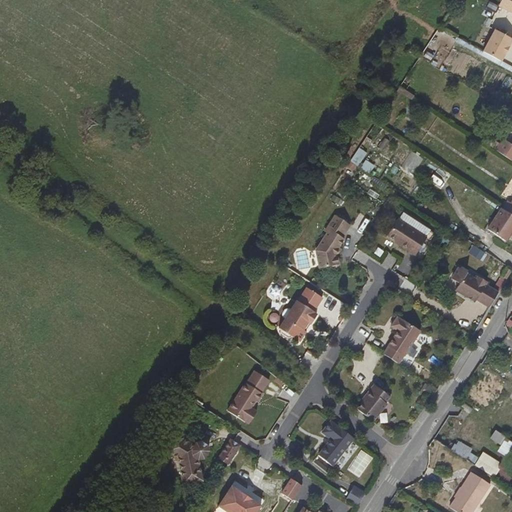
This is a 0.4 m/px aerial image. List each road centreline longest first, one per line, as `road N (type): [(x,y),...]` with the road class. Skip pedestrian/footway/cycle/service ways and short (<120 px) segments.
road 1 (tertiary): [(403,463),(511,297)]
road 2 (residential): [(383,278),(310,390)]
